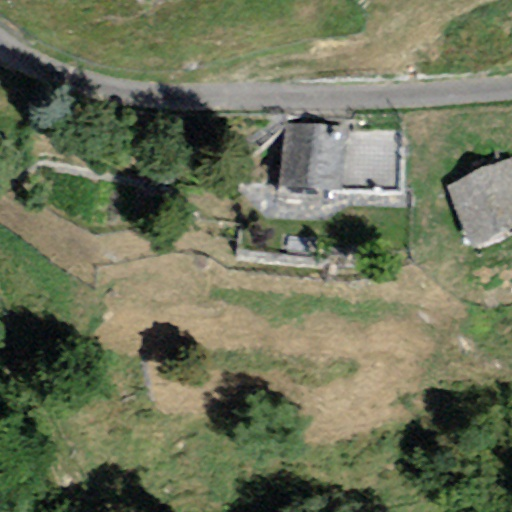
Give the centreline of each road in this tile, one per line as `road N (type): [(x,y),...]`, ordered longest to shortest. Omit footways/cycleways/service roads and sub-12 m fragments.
road 1 (track): [(511,84),(123,94),(62,77),(0,44)]
road 2 (track): [(239,97),(253,79),(354,59),(463,1)]
